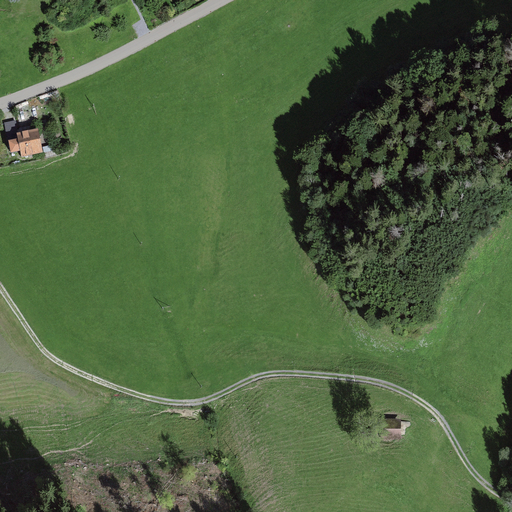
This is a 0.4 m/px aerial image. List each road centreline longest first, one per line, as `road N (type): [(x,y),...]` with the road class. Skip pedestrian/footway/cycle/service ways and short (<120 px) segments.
road 1 (track): [(0,285),(54,359),(155,401),(193,406),(289,375),(399,389),(443,420),(475,472),(511,500)]
road 2 (unclassified): [(0,103),(219,0)]
